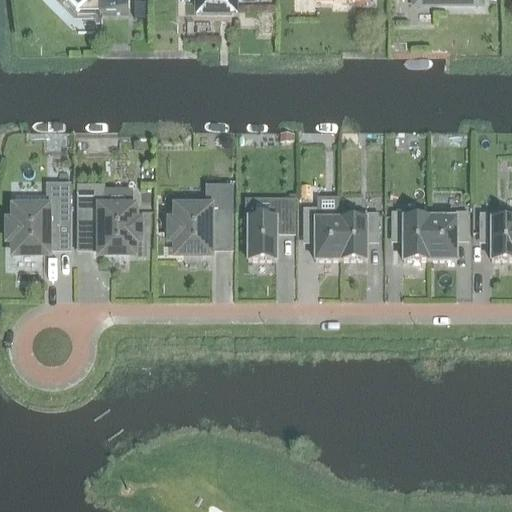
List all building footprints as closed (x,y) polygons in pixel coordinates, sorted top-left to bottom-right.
[(60,0),(77,17),(83,11),(98,11),(98,17),(128,17),(127,0),(60,0)] [(183,0),(183,3),(198,3),(198,17),(233,17),(232,3),(257,3),(256,0),(183,0)] [(146,5),(134,5),(134,21),(146,21),(146,5)] [(69,188),(47,188),(47,213),(15,213),(15,227),(10,227),(10,243),(15,243),(15,256),(13,256),(13,257),(48,257),(48,254),(69,254),(69,188)] [(78,214),(78,254),(99,254),(99,257),(134,257),(134,256),(132,256),(132,243),(137,243),(137,227),(131,227),(131,193),(104,193),(104,189),(78,189),(78,214)] [(172,227),(172,243),(178,243),(177,256),(175,256),(175,257),(210,257),(210,255),(231,254),(231,214),(231,189),(205,189),(205,213),(178,213),(178,227),(172,227)] [(248,223),(248,264),(276,264),(276,239),(276,236),(292,236),(292,206),(276,206),(276,218),(248,218),(248,223)] [(303,212),(303,242),(315,242),(315,264),(340,264),(340,217),(316,217),(316,212),(303,212)] [(404,223),(404,216),(391,216),(391,240),(403,240),(403,246),(403,264),(429,264),(429,223),(427,223),(404,223)] [(427,218),(427,223),(429,223),(429,264),(455,264),(456,246),(456,241),(468,241),(468,216),(455,216),(455,218),(427,218)] [(491,242),(491,264),(511,264),(511,216),(491,217),(479,217),(479,242),(491,242)] [(340,264),(366,264),(366,242),(378,242),(378,217),(366,217),(340,217),(340,264)]
